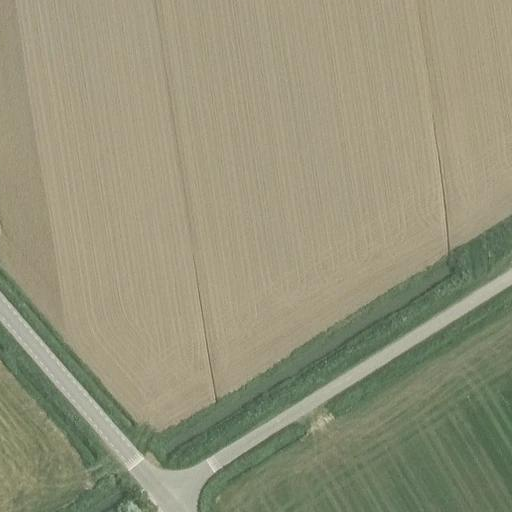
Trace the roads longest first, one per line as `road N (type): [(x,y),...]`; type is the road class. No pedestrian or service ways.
road 1 (unclassified): [(168,498),(511,272)]
road 2 (unclassified): [(168,498),(0,306)]
